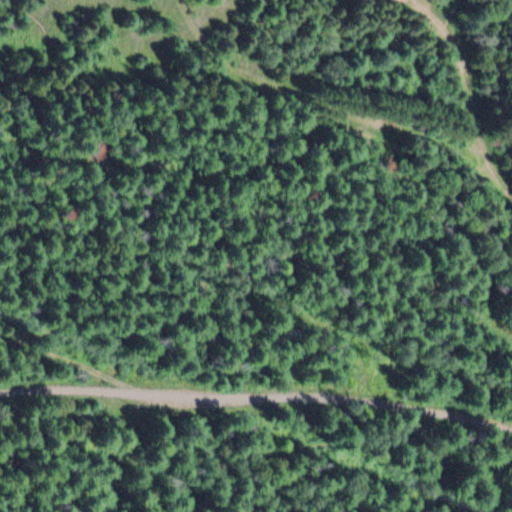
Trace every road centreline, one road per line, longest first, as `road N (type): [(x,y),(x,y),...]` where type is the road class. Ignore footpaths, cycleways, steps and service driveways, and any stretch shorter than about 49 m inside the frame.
road 1 (track): [(511,421),(330,386),(0,396)]
road 2 (track): [(176,0),(200,42),(237,71),(327,109),(449,143),(488,169)]
road 3 (track): [(511,202),(476,140),(446,26),(414,0)]
road 4 (track): [(0,334),(142,392)]
